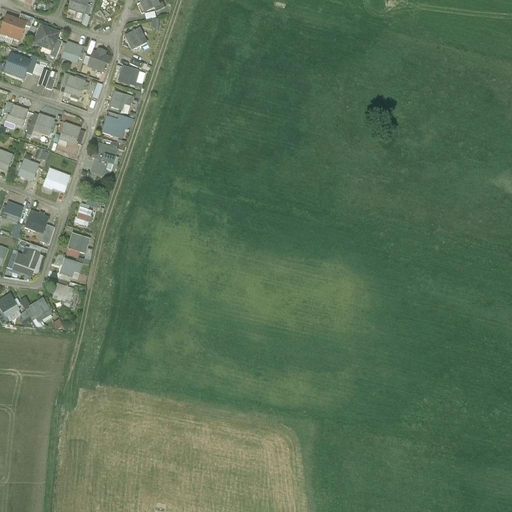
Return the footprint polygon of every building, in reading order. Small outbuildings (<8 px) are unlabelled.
[(89,1),(85,0),(71,0),(68,10),(84,16),(85,13),(85,14),(87,6),(89,1)] [(137,0),(140,4),(142,3),(147,13),(154,9),(158,7),(159,7),(157,1),(158,0),(137,0)] [(34,20),(21,16),(18,22),(26,25),(25,27),(31,29),(34,20)] [(18,22),(7,18),(5,24),(4,24),(1,25),(0,26),(0,28),(1,31),(2,31),(1,35),(2,35),(0,39),(0,40),(11,45),(13,39),(20,42),(25,27),(26,25),(18,22)] [(59,34),(41,27),(34,45),(52,52),(53,52),(57,41),(59,34)] [(140,31),(127,37),(134,51),(147,44),(140,31)] [(57,41),(53,52),(52,52),(50,58),(56,60),(62,43),(57,41)] [(82,49),(68,44),(63,56),(70,59),(69,61),(77,64),(78,60),(81,53),(82,49)] [(98,51),(97,54),(93,53),(88,68),(103,73),(106,66),(109,67),(111,59),(104,57),(106,54),(98,51)] [(30,63),(11,57),(5,74),(24,80),(26,74),(30,63)] [(30,63),(26,74),(32,76),(38,59),(32,57),(30,63)] [(143,65),(132,60),(130,65),(140,70),(143,65)] [(34,74),(42,77),(44,70),(35,67),(34,74)] [(139,73),(123,68),(119,83),(130,86),(131,80),(136,81),(139,73)] [(57,74),(52,73),(46,90),(52,92),(57,74)] [(85,84),(70,78),(66,90),(73,93),(72,95),(80,98),(83,88),(85,84)] [(97,85),(92,99),(98,101),(103,87),(97,85)] [(130,98),(115,94),(113,101),(116,102),(113,109),(122,112),(124,106),(127,107),(130,98)] [(8,104),(4,115),(8,116),(10,117),(13,108),(14,106),(8,104)] [(13,108),(10,117),(8,116),(6,122),(23,127),(28,113),(13,108)] [(34,115),(30,126),(35,128),(39,117),(34,115)] [(54,122),(39,117),(35,128),(35,129),(42,131),(41,133),(49,136),(50,134),(53,124),(54,122)] [(134,122),(119,117),(117,122),(126,125),(125,128),(131,130),(134,122)] [(117,122),(107,119),(105,126),(104,126),(103,129),(104,129),(102,134),(121,140),(125,128),(126,125),(117,122)] [(80,131),(65,126),(61,137),(60,140),(67,142),(75,145),(80,132),(80,131)] [(85,134),(80,132),(75,145),(81,147),(85,134)] [(67,142),(60,140),(58,145),(65,148),(67,142)] [(117,151),(99,146),(98,152),(95,151),(92,159),(95,160),(94,163),(107,167),(106,171),(111,172),(117,151)] [(34,157),(46,163),(50,154),(38,149),(34,157)] [(13,157),(0,152),(0,165),(0,166),(0,167),(0,168),(7,171),(13,157)] [(38,167),(24,162),(23,165),(20,173),(26,176),(25,178),(33,181),(38,167)] [(107,167),(94,163),(91,173),(104,177),(106,171),(107,167)] [(68,178),(50,171),(44,188),(51,191),(52,188),(65,193),(69,178),(70,179),(72,174),(69,173),(68,178)] [(22,210),(8,204),(7,208),(4,207),(0,216),(0,217),(17,224),(22,210)] [(88,212),(81,210),(78,217),(81,218),(79,225),(87,227),(91,213),(88,212)] [(49,220),(31,213),(25,229),(35,233),(35,231),(43,234),(46,226),(49,220)] [(54,229),(46,226),(43,234),(40,243),(49,246),(54,229)] [(89,240),(73,235),(68,250),(84,254),(89,240)] [(41,249),(31,245),(29,251),(30,251),(39,255),(41,249)] [(30,251),(27,259),(18,255),(18,257),(15,264),(12,273),(19,275),(20,272),(30,276),(33,275),(40,255),(39,255),(30,251)] [(12,255),(9,262),(15,264),(18,257),(12,255)] [(81,266),(65,261),(61,275),(77,280),(79,274),(81,266)] [(15,264),(9,262),(6,271),(12,274),(12,273),(15,264)] [(70,284),(59,280),(57,286),(68,289),(70,284)] [(68,289),(57,286),(55,293),(53,300),(64,304),(65,302),(70,303),(72,296),(74,291),(68,289)] [(10,297),(0,302),(0,309),(6,319),(19,311),(10,297)] [(43,301),(30,309),(37,320),(39,323),(52,315),(46,307),(47,306),(43,301)] [(6,319),(0,309),(0,322),(2,325),(10,327),(6,319)] [(37,320),(30,309),(25,312),(32,323),(37,320)]
